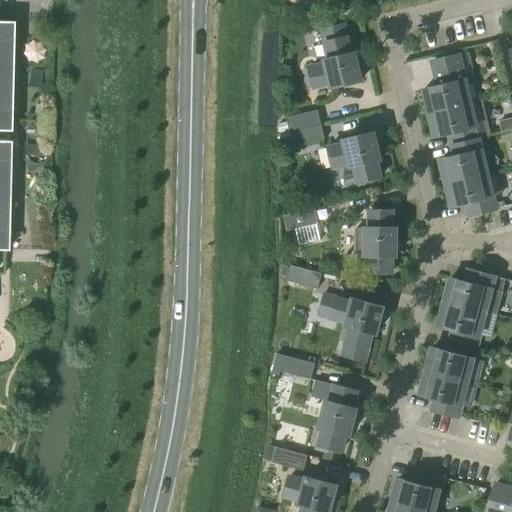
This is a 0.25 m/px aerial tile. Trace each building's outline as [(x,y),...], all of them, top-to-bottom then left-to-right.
[(0,249),(7,250),(10,140),(0,139),(0,129),(10,130),(13,21),(0,20),(0,249)] [(281,21),(282,34),(298,32),(297,20),(281,21)] [(332,87),(361,80),(355,52),(351,53),(344,25),(322,30),(329,59),(325,60),(326,63),(310,67),(314,87),(331,83),(332,87)] [(429,113),(479,101),(473,78),(465,80),(459,55),(433,61),(438,86),(424,89),(429,113)] [(487,136),(479,101),(429,113),(435,136),(450,133),(452,144),(479,138),(487,136)] [(290,132),(321,124),(318,110),(286,117),(290,132)] [(511,116),(498,120),(500,130),(511,127),(511,116)] [(321,124),(290,132),(293,147),(325,139),(321,124)] [(358,182),(381,177),(377,160),(380,160),(374,132),(344,139),(345,143),(329,147),(333,167),(350,163),(351,167),(354,166),(358,182)] [(479,138),(452,144),(455,156),(440,160),(446,183),(487,173),(479,138)] [(487,173),(446,183),(451,206),(466,203),(469,215),(496,209),(487,173)] [(287,231),(319,223),(315,208),(283,216),(287,231)] [(370,227),(366,227),(355,227),(355,255),(369,255),(369,272),(392,272),(392,255),(396,255),(397,227),(393,227),(393,211),(370,210),(370,227)] [(318,289),(322,273),(290,265),(286,280),(318,289)] [(504,292),(492,288),(495,276),(469,269),(465,282),(451,278),(444,301),(486,312),(498,315),(504,292)] [(376,333),(383,306),(353,298),(352,302),(324,295),(319,314),(347,322),(346,325),(350,326),(343,355),(365,361),(372,332),(376,333)] [(486,312),(444,301),(438,324),(453,328),(450,340),(477,347),(486,312)] [(477,347),(450,340),(447,351),(432,347),(426,371),(475,383),(481,360),(474,358),(477,347)] [(311,379),(315,363),(284,355),(280,371),(311,379)] [(475,383),(426,371),(420,394),(435,398),(432,410),(458,417),(461,405),(469,407),(475,383)] [(353,407),(357,391),(335,385),(331,401),(327,400),(320,427),(324,428),(319,445),(341,450),(346,434),(349,435),(356,408),(353,407)] [(308,455),(276,447),(269,445),(265,460),(304,471),(308,455)] [(398,479),(392,502),(431,511),(433,511),(443,477),(416,470),(413,482),(398,479)] [(329,511),(337,484),(307,477),(306,480),(290,476),(285,496),(301,500),(300,504),(304,505),(301,511),(325,511),(326,510),(329,511)] [(511,511),(511,487),(496,483),(488,511),(511,511)] [(431,511),(392,502),(389,511),(431,511)]
